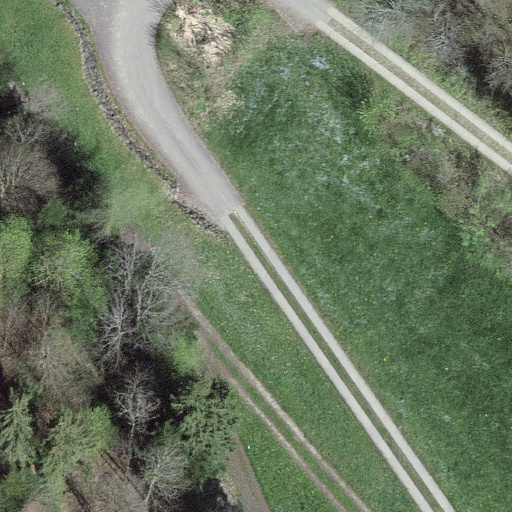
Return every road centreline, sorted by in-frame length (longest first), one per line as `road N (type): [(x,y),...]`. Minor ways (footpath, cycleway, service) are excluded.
road 1 (unclassified): [(143,0),(133,50),(149,98),(439,511)]
road 2 (track): [(0,101),(363,511)]
road 3 (unclassified): [(511,158),(303,0)]
